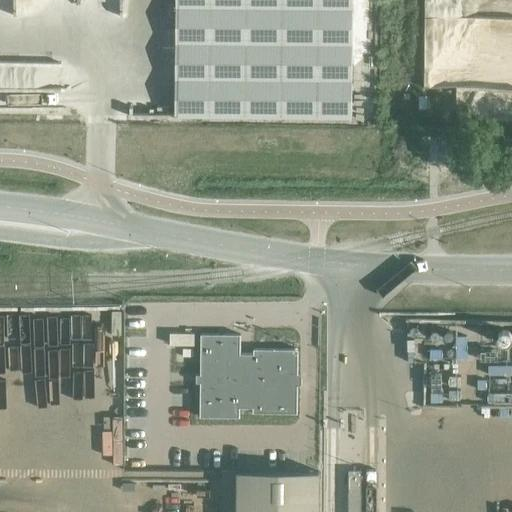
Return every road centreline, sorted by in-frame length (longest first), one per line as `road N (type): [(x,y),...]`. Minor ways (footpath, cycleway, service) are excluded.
road 1 (unclassified): [(511,270),(350,264),(72,219),(0,216)]
road 2 (unknown): [(318,259),(310,388),(303,421),(292,431),(177,437),(164,428),(165,319)]
road 3 (unknown): [(393,267),(362,330),(357,511)]
road 4 (unknown): [(402,511),(479,463),(511,454)]
